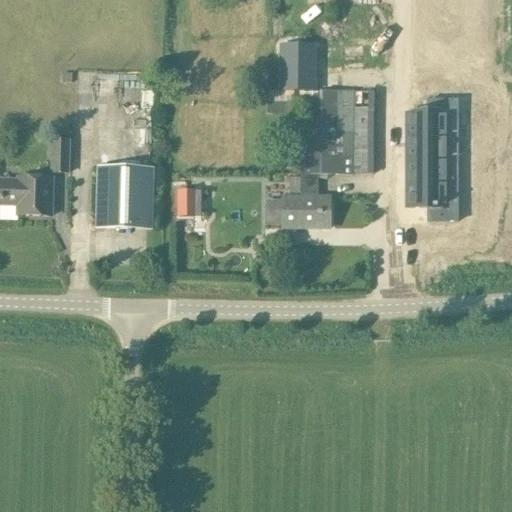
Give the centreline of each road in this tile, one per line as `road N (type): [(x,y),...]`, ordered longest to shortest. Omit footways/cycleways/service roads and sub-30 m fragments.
road 1 (unclassified): [(133,310),(511,299)]
road 2 (unclassified): [(126,511),(133,310)]
road 3 (unclassified): [(0,304),(133,310)]
